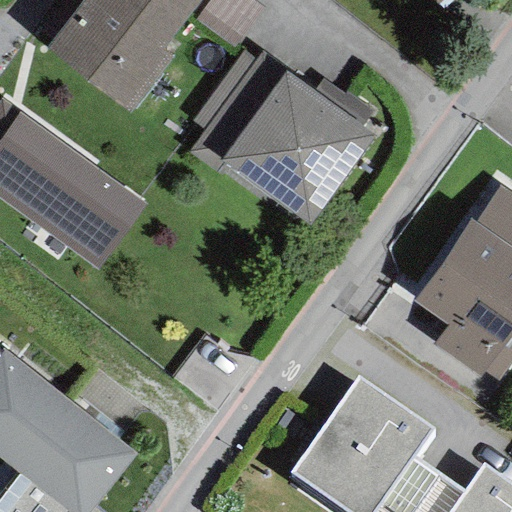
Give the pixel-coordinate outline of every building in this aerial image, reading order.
[(82,0),(45,48),(119,106),(129,113),(172,58),(162,50),(201,0),(82,0)] [(261,8),(249,0),(208,0),(193,20),(232,48),(261,8)] [(202,130),(194,141),(186,152),(215,173),(223,163),(306,225),(373,135),(361,127),(370,114),(322,78),(312,91),(260,52),(254,60),(242,51),(190,121),(202,130)] [(143,205),(0,98),(0,199),(94,270),(143,205)] [(469,219),(412,302),(445,325),(432,344),(481,378),(484,373),(498,382),(511,362),(511,195),(499,187),(474,223),(469,219)] [(89,511),(136,455),(2,348),(0,350),(0,459),(17,473),(65,511),(89,511)] [(289,477),(340,511),(411,511),(437,475),(415,461),(434,433),(355,379),(289,477)] [(437,475),(411,511),(511,511),(511,486),(481,466),(463,493),(437,475)] [(65,511),(17,473),(0,495),(0,511),(65,511)]
